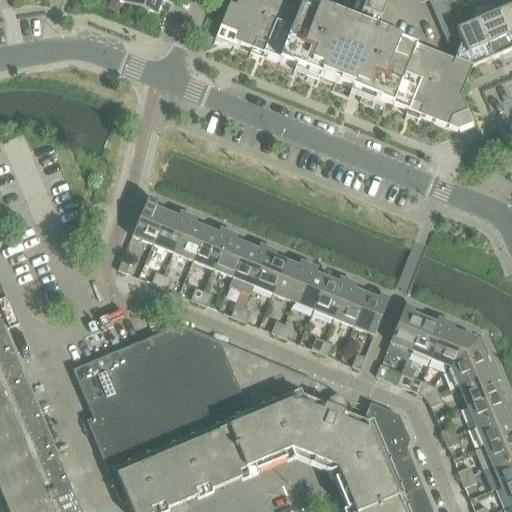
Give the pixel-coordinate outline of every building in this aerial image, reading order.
[(155,17),(162,0),(118,0),(117,2),(155,17)] [(451,67),(415,53),(281,0),(238,0),(235,8),(229,5),(220,28),(238,35),(235,44),(253,51),(256,43),(266,47),(262,55),(297,68),(300,60),(321,69),(318,77),(364,95),(367,87),(377,91),(374,99),(408,113),(411,105),(421,108),(418,117),(448,128),(451,120),(467,113),(460,98),(471,69),(453,62),(451,67)] [(429,0),(428,1),(432,9),(443,4),(441,0),(429,0)] [(110,1),(107,10),(118,15),(122,6),(110,1)] [(432,9),(435,17),(447,12),(443,4),(432,9)] [(511,6),(496,14),(511,51),(511,6)] [(435,17),(439,26),(451,21),(447,12),(435,17)] [(511,51),(496,14),(476,22),(492,60),(511,51)] [(439,26),(442,34),(454,29),(451,21),(439,26)] [(458,49),(453,62),(471,69),(492,60),(476,22),(455,31),(458,38),(461,44),(458,49)] [(442,34),(446,43),(458,38),(455,31),(454,29),(442,34)] [(447,45),(458,49),(461,44),(458,38),(446,43),(447,45)] [(131,238),(152,247),(166,214),(155,210),(157,205),(147,201),(131,238)] [(177,219),(166,214),(152,247),(172,255),(188,217),(179,214),(177,219)] [(197,221),(188,217),(172,255),(192,263),(206,231),(195,226),(197,221)] [(192,263),(212,272),(228,234),(219,230),(217,235),(206,231),(192,263)] [(212,272),(232,280),(246,247),(235,242),(237,237),(228,234),(212,272)] [(248,297),(252,288),(268,250),(259,246),(257,251),(246,247),(232,280),(228,289),(248,297)] [(252,288),(272,296),(286,263),(274,259),(277,254),(268,250),(252,288)] [(126,275),(131,263),(122,260),(117,272),(126,275)] [(272,296),(293,305),(308,267),(299,263),(297,268),(286,263),(272,296)] [(293,305),(313,313),(326,280),(315,275),(317,270),(308,267),(293,305)] [(150,286),(158,289),(163,277),(155,274),(150,286)] [(171,280),(163,277),(158,289),(166,292),(171,280)] [(313,313),(333,321),(348,283),(340,280),(338,285),(326,280),(313,313)] [(333,321),(353,329),(366,296),(355,292),(357,287),(348,283),(333,321)] [(190,302),(198,305),(203,293),(195,290),(190,302)] [(211,296),(203,293),(198,305),(206,309),(211,296)] [(377,301),(366,296),(353,329),(373,338),(389,300),(379,296),(377,301)] [(230,318),(238,322),(243,310),(235,306),(230,318)] [(389,344),(410,353),(424,320),(413,315),(415,311),(405,306),(389,344)] [(251,313),(243,310),(238,322),(246,325),(251,313)] [(0,497),(6,511),(79,511),(0,320),(0,497)] [(435,325),(424,320),(410,353),(430,361),(446,323),(437,320),(435,325)] [(271,335),(279,338),(284,327),(275,323),(271,335)] [(455,327),(446,323),(430,361),(450,370),(477,342),(453,332),(455,327)] [(291,330),(284,327),(279,338),(287,341),(291,330)] [(72,372),(92,420),(86,423),(121,506),(127,503),(130,511),(165,511),(293,459),(330,473),(346,511),(431,511),(432,511),(431,510),(413,467),(413,465),(412,466),(406,450),(409,443),(400,420),(399,419),(398,418),(370,406),(362,424),(343,416),(345,411),(345,406),(344,401),(339,398),(335,397),(330,400),(327,404),(325,409),(305,401),(313,382),(282,370),(282,369),(281,369),(218,344),(219,343),(217,343),(179,328),(175,330),(174,329),(173,330),(111,356),(110,356),(72,372)] [(311,352),(319,355),(324,343),(316,339),(311,352)] [(487,366),(477,342),(450,370),(458,389),(496,373),(492,364),(487,366)] [(332,346),(324,343),(319,355),(327,358),(332,346)] [(360,372),(364,360),(356,356),(351,368),(360,372)] [(384,382),(389,370),(380,366),(375,378),(384,382)] [(500,382),(496,373),(458,389),(466,409),(499,395),(495,384),(500,382)] [(409,391),(416,395),(421,383),(413,380),(409,391)] [(426,385),(421,383),(416,395),(419,397),(426,385)] [(426,402),(427,402),(439,397),(436,389),(431,387),(423,399),(426,402)] [(504,406),(499,395),(466,409),(475,429),(511,413),(511,411),(509,404),(504,406)] [(442,405),(439,397),(427,402),(430,410),(442,405)] [(511,413),(475,429),(483,449),(511,436),(511,425),(511,424),(511,423),(511,413)] [(440,435),(443,442),(455,437),(452,430),(440,435)] [(483,473),(492,469),(511,460),(511,436),(483,449),(474,453),(483,473)] [(459,445),(455,437),(443,442),(447,450),(459,445)] [(511,460),(492,469),(500,489),(511,483),(511,460)] [(457,474),(460,482),(472,477),(469,468),(457,474)] [(476,485),(472,477),(460,482),(464,490),(476,485)] [(511,483),(500,489),(508,509),(511,507),(511,483)]
